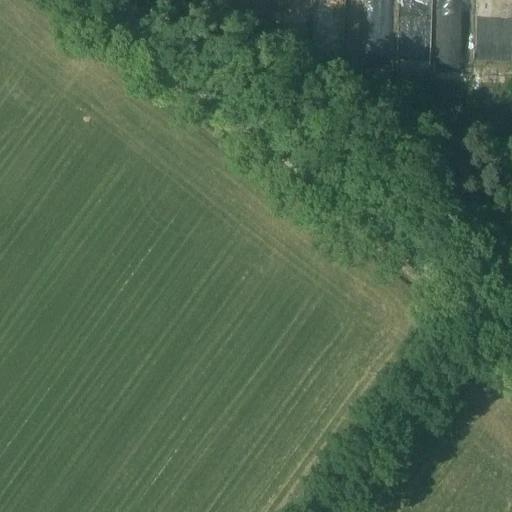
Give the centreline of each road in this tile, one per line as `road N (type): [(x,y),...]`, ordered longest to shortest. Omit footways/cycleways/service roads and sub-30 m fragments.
road 1 (unclassified): [(474,305),(88,0)]
road 2 (unclassified): [(324,511),(474,305)]
